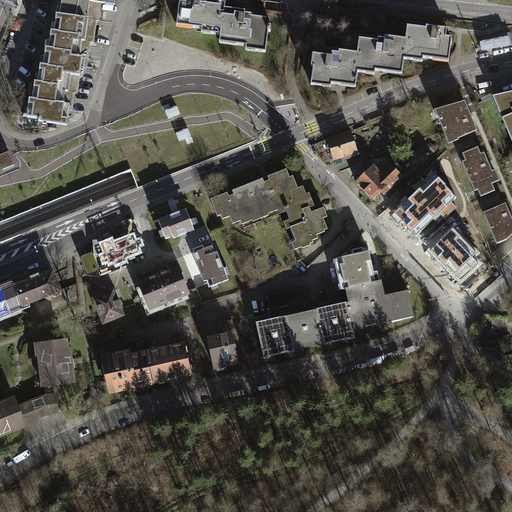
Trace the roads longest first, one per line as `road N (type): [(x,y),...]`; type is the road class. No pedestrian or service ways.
road 1 (motorway): [(456,0),(0,186)]
road 2 (residential): [(0,478),(100,425),(374,355),(459,315)]
road 3 (motorway): [(0,234),(344,95),(405,65),(426,37)]
road 4 (motorway): [(0,211),(426,37)]
road 5 (primary): [(290,136),(442,76),(511,61)]
road 6 (residential): [(96,122),(180,85),(213,84),(241,94),(290,136)]
road 7 (track): [(447,386),(400,440),(311,511)]
road 8 (primary): [(0,272),(147,192)]
road 9 (motorway): [(0,251),(147,192)]
road 10 (primary): [(147,192),(290,136)]
road 11 (residential): [(381,233),(290,136)]
road 12 (track): [(511,486),(478,470),(454,445),(447,386)]
road 13 (residential): [(96,122),(132,0)]
